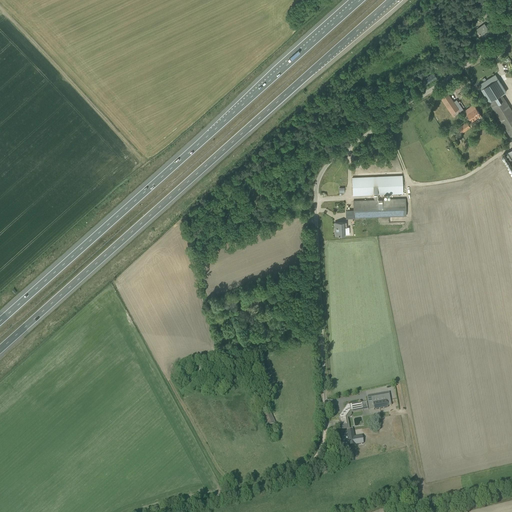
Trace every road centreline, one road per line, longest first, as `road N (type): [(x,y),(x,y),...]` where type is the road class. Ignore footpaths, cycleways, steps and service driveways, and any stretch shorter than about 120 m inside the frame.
road 1 (motorway): [(0,349),(392,0)]
road 2 (motorway): [(360,0),(0,320)]
road 3 (unclassified): [(326,397),(316,189),(322,171),(511,36)]
road 4 (track): [(171,511),(311,465),(323,441),(326,397)]
